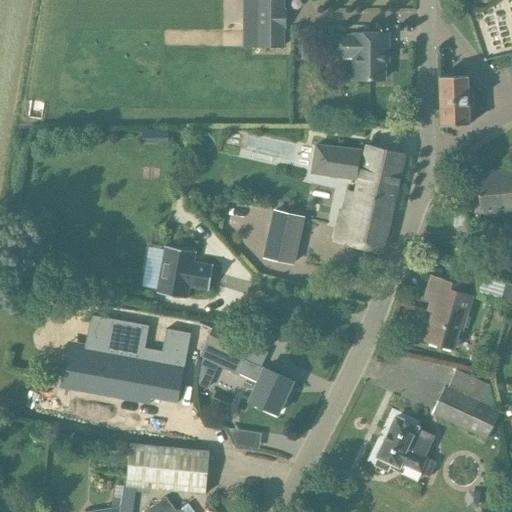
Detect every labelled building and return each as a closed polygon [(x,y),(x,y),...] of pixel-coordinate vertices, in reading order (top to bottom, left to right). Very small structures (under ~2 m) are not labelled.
[(244,34),(244,47),(260,47),(273,47),(283,47),(283,26),(286,26),(286,10),(283,10),(282,0),(259,0),(260,34),(244,34)] [(335,37),(335,56),(354,56),(354,80),(384,80),(384,55),(387,55),(388,34),(354,34),(354,37),(335,37)] [(302,43),(302,58),(314,58),(314,43),(302,43)] [(468,83),(468,76),(440,77),(442,125),(470,124),(470,117),(474,117),(473,83),(468,83)] [(158,129),(142,129),(142,143),(158,142),(158,129)] [(315,144),(311,173),(358,180),(359,175),(361,175),(355,200),(359,201),(356,213),(343,210),(335,241),(362,248),(382,252),(405,154),(386,150),(368,146),(362,169),(360,168),(362,149),(315,144)] [(511,169),(477,173),(481,216),(501,215),(511,213),(511,169)] [(266,257),(293,264),(304,218),(296,216),(276,212),(266,257)] [(209,290),(213,265),(212,265),(193,262),(195,253),(196,253),(196,251),(165,246),(165,247),(157,292),(156,293),(188,299),(188,297),(187,297),(189,286),(208,290),(209,290)] [(511,283),(477,273),(472,289),(511,300),(511,283)] [(465,286),(431,276),(424,299),(436,303),(425,341),(454,349),(460,328),(463,329),(472,296),(463,293),(465,286)] [(91,315),(78,384),(178,403),(191,333),(166,329),(162,351),(145,348),(149,326),(91,315)] [(213,327),(199,357),(239,375),(240,374),(259,382),(250,401),(278,414),(293,381),(261,367),(267,352),(244,341),(248,332),(240,329),(236,338),(213,327)] [(504,413),(446,387),(434,414),(491,441),(504,413)] [(380,458),(376,465),(391,472),(394,465),(396,465),(399,467),(401,463),(422,473),(430,477),(437,462),(429,458),(426,456),(435,436),(418,428),(414,426),(396,417),(377,457),(380,458)] [(103,437),(102,443),(127,449),(128,442),(103,437)] [(123,511),(135,444),(130,444),(126,486),(115,485),(112,507),(86,511),(123,511)] [(135,444),(123,511),(132,511),(135,487),(206,494),(210,452),(135,444)] [(177,511),(166,496),(144,511),(193,511),(188,504),(177,511)] [(37,511),(36,503),(18,506),(18,511),(37,511)]
